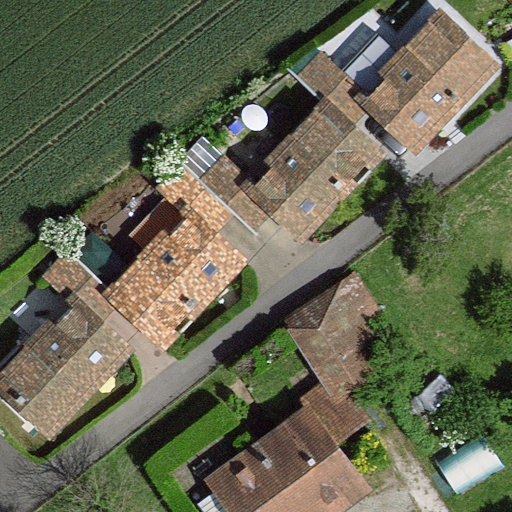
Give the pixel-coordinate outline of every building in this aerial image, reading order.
[(451,10),(368,98),(425,153),(509,65),(451,10)] [(335,106),(256,190),(310,241),(389,156),(335,106)] [(192,211),(114,296),(173,350),(251,265),(192,211)] [(337,395),(212,480),(234,511),(350,511),(378,490),(342,448),(376,425),(355,395),(383,378),(359,348),(384,334),(375,322),(387,313),(364,277),(294,322),(337,395)] [(82,301),(0,385),(0,386),(54,439),(136,355),(82,301)]
